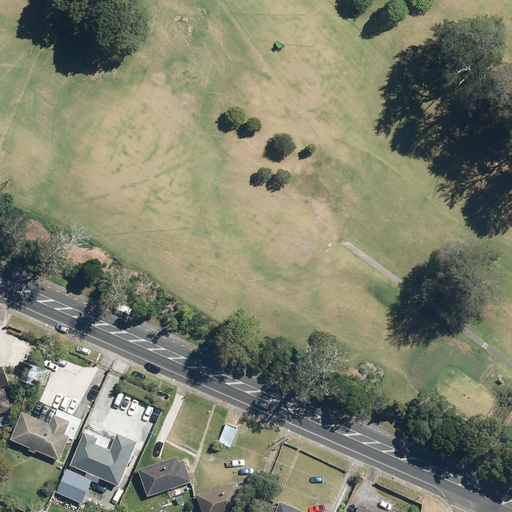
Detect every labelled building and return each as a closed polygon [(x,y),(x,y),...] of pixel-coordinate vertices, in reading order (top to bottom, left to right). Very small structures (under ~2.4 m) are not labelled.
[(0,426),(5,425),(1,415),(21,409),(8,367),(0,369),(0,426)] [(28,410),(15,439),(61,460),(73,434),(70,433),(77,418),(59,411),(54,422),(28,410)] [(104,435),(89,429),(74,466),(121,486),(141,439),(122,432),(115,448),(101,442),(104,435)] [(150,496),(168,491),(171,498),(193,491),(191,484),(195,483),(188,460),(183,461),(182,455),(141,468),(150,496)] [(58,495),(82,504),(93,478),(69,468),(58,495)] [(242,480),(200,494),(205,511),(235,511),(251,507),(242,480)] [(310,511),(284,500),(278,511),(310,511)]
